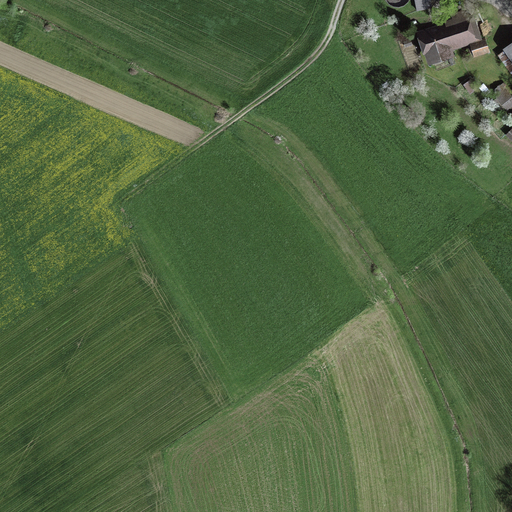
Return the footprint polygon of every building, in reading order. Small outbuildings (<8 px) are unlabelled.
[(427,0),(412,0),(414,10),(429,7),(427,0)] [(473,15),(414,35),(425,64),(452,54),(450,48),(470,41),(481,37),(473,15)] [(481,37),(470,41),(474,52),(484,48),(481,37)] [(511,43),(496,54),(511,72),(511,43)] [(511,100),(503,89),(495,96),(506,109),(511,104),(511,100)]
